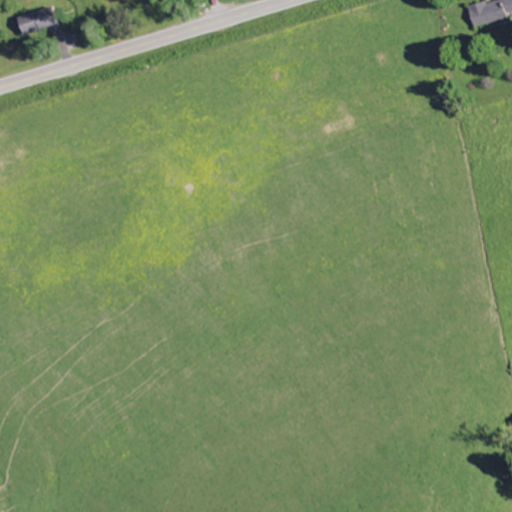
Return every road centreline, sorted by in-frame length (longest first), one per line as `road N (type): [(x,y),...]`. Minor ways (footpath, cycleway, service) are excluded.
road 1 (secondary): [(290,0),(0,88)]
road 2 (track): [(42,511),(50,459),(0,362)]
